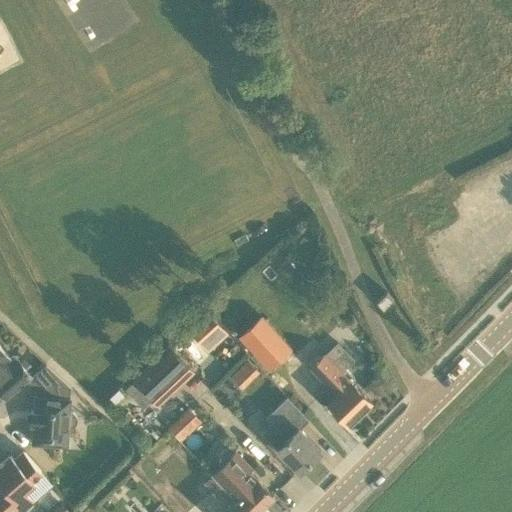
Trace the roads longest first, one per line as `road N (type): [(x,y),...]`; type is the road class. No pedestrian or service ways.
road 1 (residential): [(428,406),(370,318),(321,194),(216,0)]
road 2 (residential): [(320,511),(428,406)]
road 3 (residential): [(428,406),(511,320)]
